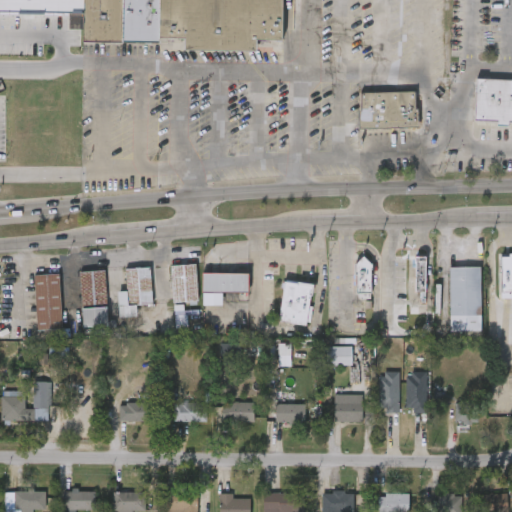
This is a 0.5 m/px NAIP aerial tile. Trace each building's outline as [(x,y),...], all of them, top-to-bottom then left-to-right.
[(0,0),(82,0),(82,14),(0,13),(0,0)] [(159,0),(159,39),(159,44),(82,43),(82,14),(82,0),(159,0)] [(159,0),(282,0),(282,40),(257,39),(257,51),(183,50),(183,39),(159,39),(159,0)] [(473,120),(475,79),(511,80),(511,121),(508,121),(508,128),(495,127),(495,120),(473,120)] [(358,92),(416,92),(416,128),(358,128),(358,92)] [(344,106),(345,142),(402,141),(401,105),(344,106)] [(425,290),(415,290),(415,256),(425,256),(425,290)] [(170,302),(169,264),(195,263),(196,301),(170,302)] [(151,304),(135,304),(135,316),(118,316),(117,291),(125,290),(125,267),(150,266),(151,304)] [(479,266),(479,330),(449,330),(449,266),(479,266)] [(486,312),(498,312),(498,306),(508,306),(508,269),(487,269),(486,312)] [(81,326),(79,271),(105,270),(106,326),(81,326)] [(400,305),(411,305),(412,270),(401,270),(400,305)] [(201,291),(201,272),(247,272),(247,291),(201,291)] [(35,274),(59,273),(60,329),(35,329),(35,274)] [(356,312),(356,273),(341,273),(342,312),(356,312)] [(157,278),(158,315),(183,315),(182,278),(157,278)] [(111,282),(112,304),(103,305),(105,330),(123,329),(122,319),(138,318),(136,280),(111,282)] [(311,282),(307,324),(278,322),(282,280),(311,282)] [(467,344),(466,280),(435,281),(436,344),(467,344)] [(91,284),(66,284),(66,320),(92,319),(91,284)] [(207,306),(234,305),(233,286),(187,287),(188,306),(198,305),(199,318),(207,318),(207,306)] [(22,343),(46,343),(45,287),(20,288),(22,343)] [(298,297),(269,294),(264,335),(294,339),(297,319),(296,319),(298,297)] [(160,318),(161,342),(172,341),(171,317),(160,318)] [(68,321),(69,340),(94,339),(93,320),(68,321)] [(326,346),(350,346),(350,364),(326,364),(326,346)] [(336,379),(337,360),(312,360),(312,379),(336,379)] [(46,421),(1,421),(1,396),(24,396),(24,408),(33,408),(33,381),(46,381),(46,421)] [(0,433),(34,434),(33,395),(18,395),(18,422),(10,422),(10,406),(0,405),(0,433)] [(361,421),(333,421),(333,395),(361,395),(361,421)] [(152,420),(118,420),(118,401),(152,401),(152,420)] [(172,420),(172,402),(206,402),(206,420),(172,420)] [(253,402),(253,421),(221,421),(221,402),(253,402)] [(305,422),(275,422),(275,403),(305,403),(305,422)] [(454,423),(454,403),(476,403),(476,423),(454,423)] [(319,435),(348,435),(348,408),(320,407),(319,435)] [(239,415),(208,416),(208,435),(240,435),(239,415)] [(376,428),(376,415),(364,415),(364,427),(376,428)] [(105,435),(130,434),(130,416),(104,417),(105,435)] [(191,435),(192,417),(159,416),(159,434),(191,435)] [(440,417),(440,436),(462,436),(462,416),(440,417)] [(290,436),(290,418),(261,417),(261,435),(290,436)] [(63,511),(64,489),(95,490),(94,509),(73,509),(73,511),(63,511)] [(197,511),(157,511),(157,490),(197,490),(197,511)] [(321,511),(321,491),(352,490),(352,511),(321,511)] [(13,491),(45,491),(45,508),(13,508),(13,491)] [(131,511),(114,511),(114,492),(144,492),(144,510),(131,510),(131,511)] [(264,511),(264,492),(303,492),(303,511),(264,511)] [(233,493),(233,497),(249,497),(249,511),(218,511),(218,493),(233,493)] [(408,493),(408,511),(377,511),(377,493),(408,493)] [(435,511),(435,494),(460,494),(460,511),(435,511)] [(506,494),(506,511),(481,511),(481,494),(506,494)] [(80,511),(81,504),(49,503),(48,511),(80,511)]
